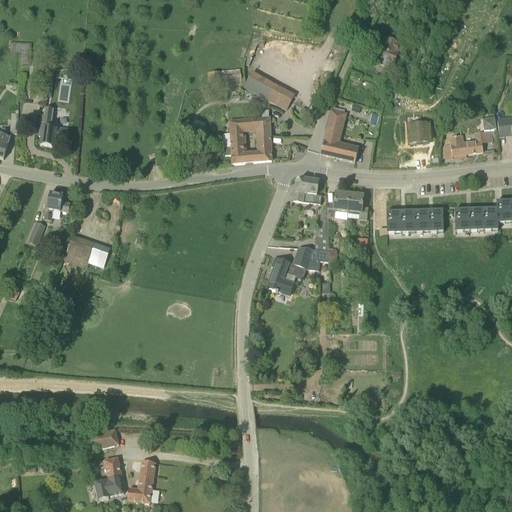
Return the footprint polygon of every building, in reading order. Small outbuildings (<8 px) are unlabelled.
[(254,38),(245,65),(249,67),(256,46),(260,45),(263,46),(265,41),(259,39),(254,38)] [(393,66),(401,46),(384,39),(374,60),(386,66),(387,63),(393,66)] [(31,67),(32,44),(11,43),(10,53),(22,54),(21,66),(31,67)] [(208,82),(241,80),(240,71),(220,72),(221,74),(208,75),(208,82)] [(286,112),(294,98),(252,74),(244,88),(286,112)] [(38,105),(39,88),(33,88),(31,104),(38,105)] [(51,128),(53,111),(46,110),(44,118),(42,117),(39,138),(42,138),(41,147),(54,149),(55,141),(65,143),(68,131),(51,128)] [(17,135),(19,111),(12,111),(10,135),(17,135)] [(345,119),(345,116),(332,113),(326,137),(337,139),(342,118),(345,119)] [(373,114),(371,125),(377,126),(379,115),(373,114)] [(511,134),(511,118),(497,120),(499,135),(506,135),(511,134)] [(257,132),(270,131),(269,119),(230,122),(231,149),(225,149),(225,157),(232,157),(232,166),(254,164),(253,156),(244,156),(243,133),(257,132)] [(484,133),(496,131),(494,119),(482,121),(484,133)] [(409,127),(409,156),(432,156),(432,127),(409,127)] [(450,147),(443,148),(445,162),(453,161),(453,158),(454,157),(459,157),(459,160),(467,159),(466,156),(470,155),(482,154),(483,154),(483,153),(482,145),(486,145),(484,134),(475,135),(476,144),(462,146),(461,138),(449,140),(450,147)] [(0,160),(4,161),(10,139),(0,136),(0,160)] [(253,156),(254,164),(272,163),(270,138),(257,138),(258,155),(253,156)] [(355,165),(358,153),(324,145),(321,157),(355,165)] [(306,205),(310,182),(301,180),(297,182),(294,193),(293,202),(306,205)] [(310,182),(306,205),(320,207),(322,198),(316,197),(319,183),(310,182)] [(62,204),(64,197),(50,194),(48,204),(46,203),(44,211),(46,211),(44,222),(52,223),(54,213),(61,214),(61,213),(69,215),(70,206),(62,204)] [(348,213),(350,196),(336,194),(334,206),(327,206),(328,211),(328,221),(335,221),(335,218),(336,212),(348,213)] [(348,213),(347,220),(367,222),(368,210),(362,209),(363,197),(350,196),(348,213)] [(497,225),(498,225),(511,224),(511,202),(496,203),(497,210),(497,225)] [(328,221),(328,211),(321,210),(320,228),(317,228),(315,250),(329,250),(328,221)] [(469,233),(483,232),(483,210),(469,211),(469,233)] [(498,232),(498,225),(497,225),(497,210),(483,210),(483,232),(498,232)] [(429,212),(430,234),(444,234),(443,211),(429,212)] [(455,233),(469,233),(469,211),(455,211),(455,233)] [(401,235),(415,234),(415,212),(401,213),(401,235)] [(415,234),(430,234),(429,212),(415,212),(415,234)] [(387,235),(401,235),(401,213),(386,213),(387,230),(387,235)] [(36,248),(45,228),(37,224),(28,245),(36,248)] [(88,271),(97,245),(72,238),(66,257),(77,260),(75,266),(88,271)] [(367,249),(367,248),(367,240),(356,240),(356,249),(367,249)] [(330,265),(330,250),(329,250),(315,250),(315,252),(299,250),(293,267),(308,272),(309,262),(330,264),(330,265)] [(293,286),(296,277),(294,276),(296,271),(288,268),(289,265),(275,260),(272,268),(276,270),(273,279),(271,278),(267,290),(290,297),(293,286)] [(18,293),(12,291),(11,290),(7,299),(15,303),(19,294),(18,293)] [(119,446),(115,432),(95,437),(94,432),(86,434),(89,450),(97,448),(98,452),(119,446)] [(125,497),(122,482),(118,462),(105,465),(110,484),(97,488),(101,504),(110,502),(110,501),(125,497)] [(150,505),(155,465),(143,463),(139,492),(129,490),(127,502),(150,505)]
